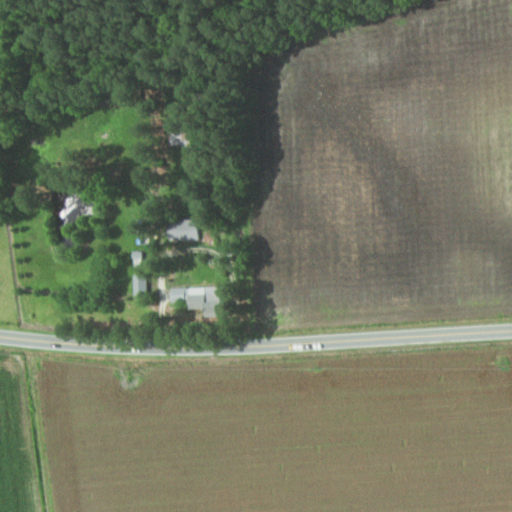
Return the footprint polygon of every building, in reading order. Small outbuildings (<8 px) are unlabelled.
[(184,152),(201,150),(198,121),(181,122),(184,152)] [(193,237),(193,220),(170,221),(170,237),(193,237)] [(135,296),(149,296),(149,275),(135,275),(135,296)] [(190,310),(206,310),(206,317),(230,317),(230,300),(220,300),(220,288),(173,288),(174,303),(190,303),(190,310)] [(33,303),(50,303),(50,292),(33,292),(33,303)]
